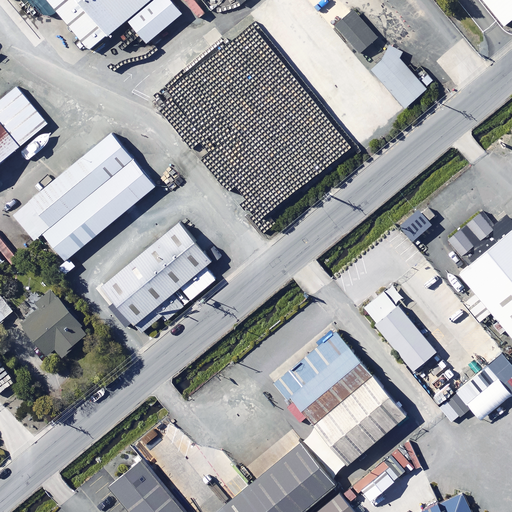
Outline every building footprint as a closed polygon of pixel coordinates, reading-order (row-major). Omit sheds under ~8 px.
[(44,0),(92,56),(110,41),(75,0),(44,0)] [(75,0),(110,41),(159,0),(75,0)] [(181,20),(165,0),(130,29),(146,49),(181,20)] [(511,29),(511,0),(478,0),(506,34),(511,29)] [(379,40),(355,12),(336,28),(361,56),(379,40)] [(429,90),(395,50),(373,70),(407,110),(429,90)] [(0,102),(0,166),(45,130),(13,92),(0,102)] [(158,191),(112,136),(10,220),(34,248),(48,236),(71,263),(158,191)] [(496,247),(473,218),(434,250),(458,279),(496,247)] [(212,265),(181,227),(106,288),(137,327),(212,265)] [(511,234),(496,247),(458,279),(511,343),(511,234)] [(404,298),(394,286),(366,308),(379,324),(377,325),(416,372),(438,353),(398,303),(404,298)] [(0,323),(14,313),(0,295),(0,323)] [(89,332),(59,295),(19,328),(49,364),(89,332)] [(372,379),(336,336),(279,382),(315,426),(372,379)] [(511,363),(504,354),(490,366),(503,382),(511,374),(511,363)] [(490,388),(480,375),(441,407),(453,423),(469,410),(467,406),(490,388)] [(372,379),(315,426),(349,467),(406,420),(372,379)] [(313,511),(341,489),(303,443),(218,511),(313,511)] [(126,511),(188,511),(145,460),(109,490),(126,511)] [(352,511),(341,498),(323,511),(352,511)] [(460,511),(455,499),(426,511),(460,511)]
